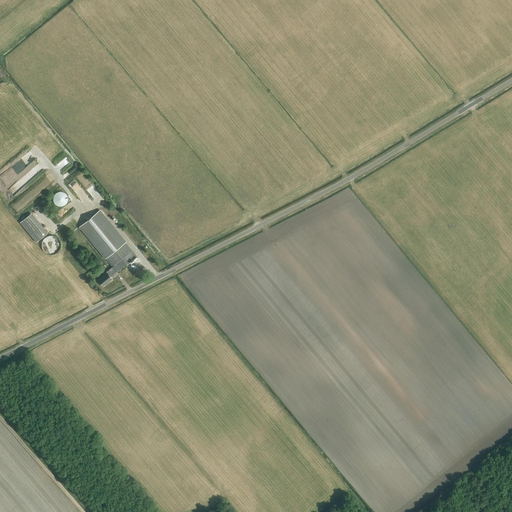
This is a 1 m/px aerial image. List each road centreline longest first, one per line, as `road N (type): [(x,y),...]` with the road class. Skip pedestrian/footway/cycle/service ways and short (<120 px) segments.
road 1 (unclassified): [(0,358),(355,172),(511,78)]
road 2 (track): [(0,418),(79,511)]
